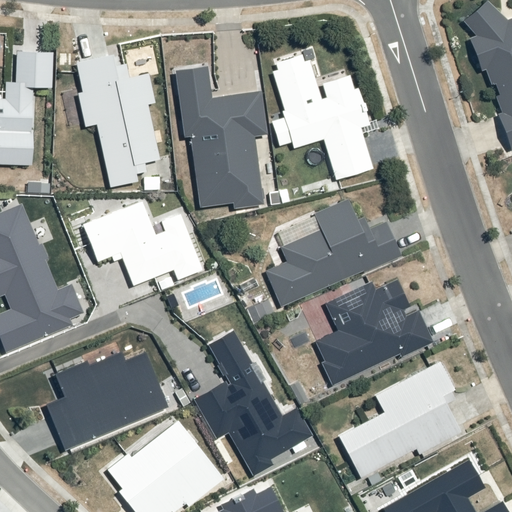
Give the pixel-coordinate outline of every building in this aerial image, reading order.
[(511,20),(511,21),(493,0),(487,0),(470,15),(475,32),(470,34),(482,69),(491,66),(500,93),(496,94),(511,144),(511,20)] [(313,47),(271,58),(286,112),(274,115),(282,146),(294,143),(296,149),(324,141),(335,179),(378,167),(368,129),(377,127),(360,66),(321,76),(313,47)] [(0,162),(36,163),(38,86),(56,86),(57,49),(19,48),(18,78),(9,78),(9,87),(0,87),(0,162)] [(212,65),(181,69),(188,137),(194,137),(201,207),(264,200),(257,132),(270,130),(266,88),(215,94),(212,65)] [(152,72),(82,90),(91,126),(97,124),(113,186),(142,179),(145,190),(173,183),(154,103),(160,102),(152,72)] [(268,266),(284,304),(405,252),(389,215),(369,223),(356,194),(277,227),(290,257),(268,266)] [(141,203),(81,226),(96,263),(118,254),(131,287),(172,271),(175,281),(201,271),(179,215),(159,223),(163,233),(154,237),(141,203)] [(20,207),(0,214),(0,298),(3,297),(8,309),(0,312),(0,343),(4,353),(70,326),(68,320),(82,314),(70,286),(55,292),(20,207)] [(400,359),(436,338),(401,277),(383,288),(375,275),(324,305),(338,330),(311,346),(335,388),(396,352),(400,359)] [(225,381),(192,400),(216,440),(228,433),(253,477),(272,466),(269,461),(312,437),(296,409),(282,417),(232,330),(205,346),(225,381)] [(60,398),(42,406),(62,452),(167,408),(144,354),(122,364),(118,354),(86,368),(84,362),(51,376),(60,398)] [(407,454),(419,447),(426,457),(469,432),(465,425),(467,424),(449,393),(460,386),(441,356),(379,392),(387,405),(343,431),(372,480),(410,458),(407,454)] [(126,455),(106,471),(121,489),(117,493),(132,511),(176,511),(184,506),(187,509),(223,480),(177,422),(130,460),(126,455)] [(486,483),(471,458),(386,509),(387,511),(432,511),(435,511),(511,511),(511,508),(506,499),(484,511),(479,511),(468,494),(486,483)] [(281,511),(270,488),(254,496),(252,490),(219,506),(222,511),(219,511),(281,511)]
